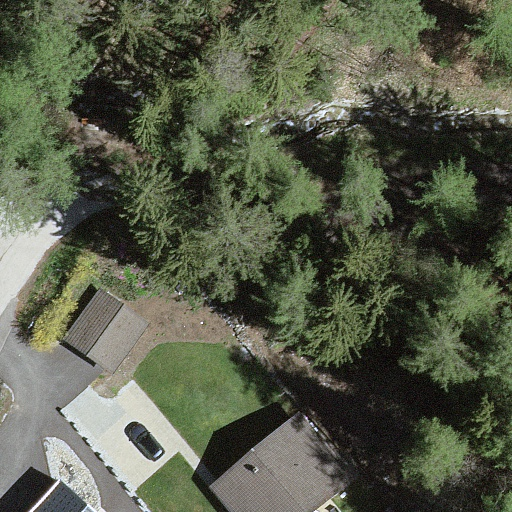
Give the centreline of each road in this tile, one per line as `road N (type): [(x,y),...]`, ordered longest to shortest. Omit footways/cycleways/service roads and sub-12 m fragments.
road 1 (track): [(511,127),(122,151)]
road 2 (residential): [(122,151),(0,293)]
